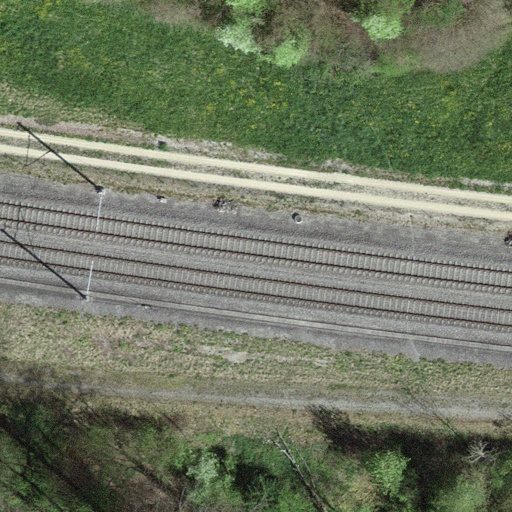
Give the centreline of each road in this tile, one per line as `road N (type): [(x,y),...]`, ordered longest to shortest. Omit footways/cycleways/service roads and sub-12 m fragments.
road 1 (track): [(511,207),(0,138)]
road 2 (track): [(0,366),(129,384),(511,406)]
